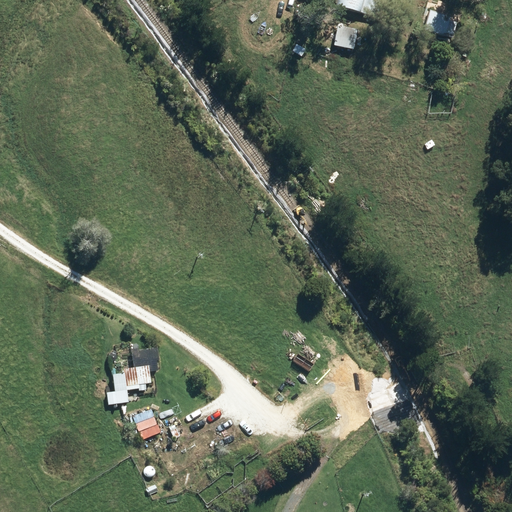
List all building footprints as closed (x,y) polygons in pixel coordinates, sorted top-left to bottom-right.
[(385,0),(336,0),(335,8),(381,20),(385,0)] [(427,10),(422,32),(451,39),(456,16),(427,10)] [(333,39),(331,48),(352,52),(357,27),(326,22),(323,37),(333,39)] [(108,391),(109,406),(132,405),(132,391),(150,390),(150,388),(154,388),(152,356),(143,356),(142,348),(132,348),(132,354),(116,354),(117,361),(113,361),(115,391),(108,391)] [(310,374),(316,362),(293,349),(289,356),(294,359),(291,363),(310,374)] [(155,409),(131,416),(125,418),(128,429),(134,427),(136,436),(142,434),(143,439),(176,429),(174,422),(165,424),(164,421),(159,422),(155,409)]
